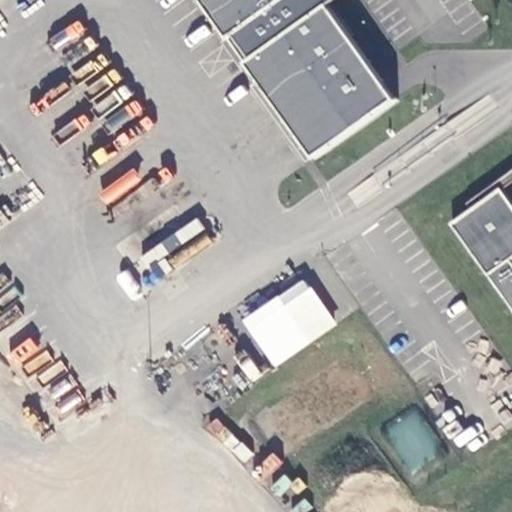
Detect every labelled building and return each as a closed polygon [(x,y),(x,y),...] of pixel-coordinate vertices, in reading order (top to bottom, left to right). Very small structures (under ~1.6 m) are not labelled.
[(255,61),(250,65),(317,159),(399,100),(334,8),(327,0),(202,0),(231,40),(237,36),(255,61)] [(339,4),(336,0),(327,0),(334,8),(339,4)] [(511,172),(469,204),(473,210),(503,188),(504,190),(511,183),(511,172)] [(511,306),(511,201),(504,190),(503,188),(473,210),(453,224),(511,306)] [(161,274),(213,244),(198,219),(147,249),(161,274)] [(116,280),(132,296),(141,286),(126,270),(116,280)] [(304,276),(240,320),(273,368),(337,325),(304,276)] [(9,352),(39,389),(63,371),(33,333),(9,352)] [(410,472),(444,453),(420,407),(385,426),(410,472)] [(213,418),(204,429),(244,461),(253,451),(213,418)]
